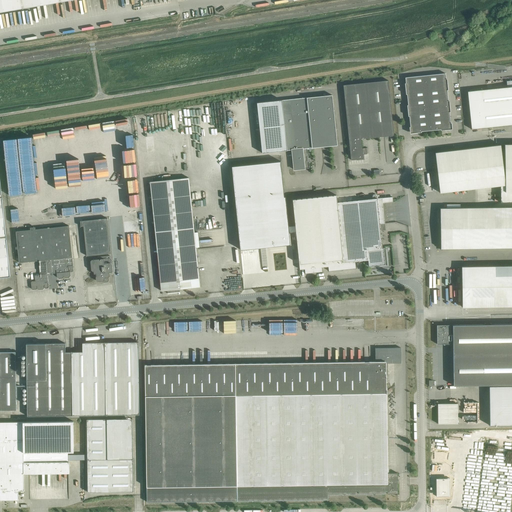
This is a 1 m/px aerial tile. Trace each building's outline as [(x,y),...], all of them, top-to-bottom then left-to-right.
[(0,0),(0,12),(71,0),(0,0)] [(411,132),(451,128),(445,73),(405,77),(411,132)] [(388,80),(343,85),(349,140),(361,139),(394,135),(388,80)] [(508,87),(468,91),(472,129),(482,128),(511,125),(511,80),(507,81),(508,87)] [(307,148),(337,145),(332,95),(257,103),(262,153),(292,150),(294,170),(309,168),(307,148)] [(362,148),(361,139),(349,140),(351,160),(363,159),(363,153),(365,153),(364,148),(368,148),(362,148)] [(501,145),(466,149),(435,152),(440,193),(500,186),(505,185),(501,145)] [(280,161),(231,166),(240,250),(273,246),(273,245),(290,244),(290,245),(291,244),(290,233),(296,232),(295,227),(289,227),(286,197),(284,197),(280,161)] [(150,182),(161,291),(167,290),(168,293),(167,293),(180,292),(179,292),(179,289),(200,287),(189,178),(150,182)] [(511,202),(511,191),(505,192),(505,185),(500,186),(501,202),(511,202)] [(383,248),(382,248),(380,223),(385,223),(382,198),(377,198),(377,195),(373,196),(373,199),(337,202),(336,195),(293,199),(295,227),(296,232),(300,269),(305,269),(305,273),(313,272),(313,273),(314,273),(314,272),(322,271),(322,267),(328,266),(329,271),(356,268),(355,261),(368,260),(369,266),(385,264),(383,248)] [(511,207),(440,208),(441,237),(440,237),(440,249),(446,249),(446,248),(511,247),(511,207)] [(83,221),(87,256),(111,253),(107,218),(83,221)] [(69,226),(64,226),(16,231),(16,232),(19,258),(19,263),(38,261),(67,258),(72,257),(69,226)] [(0,277),(10,276),(6,236),(0,237),(0,277)] [(113,271),(112,259),(110,258),(110,255),(92,257),(92,260),(90,261),(91,270),(93,271),(94,271),(94,274),(95,274),(96,280),(98,281),(102,281),(104,282),(107,282),(109,280),(108,277),(109,277),(110,276),(110,273),(111,272),(113,271)] [(67,259),(67,258),(38,261),(40,274),(47,273),(56,272),(70,271),(70,272),(72,272),(73,270),(72,258),(67,259)] [(511,265),(462,266),(462,307),(511,306),(511,265)] [(48,281),(47,273),(40,274),(40,275),(35,275),(35,281),(32,281),(31,282),(32,289),(33,290),(36,289),(37,288),(39,290),(43,290),(45,288),(48,288),(49,287),(48,283),(47,282),(48,281)] [(453,334),(453,344),(454,386),(489,385),(511,384),(511,323),(453,325),(453,334)] [(453,325),(437,325),(437,344),(453,344),(453,334),(453,325)] [(105,415),(104,342),(82,343),(83,352),(71,352),(71,415),(105,415)] [(138,342),(104,342),(105,415),(139,414),(138,342)] [(48,375),(48,343),(26,344),(27,375),(48,375)] [(71,415),(71,352),(65,352),(65,343),(48,343),(48,375),(27,375),(27,416),(71,415)] [(375,361),(235,363),(236,391),(386,389),(386,363),(401,363),(401,347),(376,348),(375,349),(375,361)] [(0,351),(0,374),(16,374),(16,352),(0,351)] [(236,391),(235,363),(145,365),(145,392),(236,391)] [(0,410),(16,410),(16,374),(0,374),(0,410)] [(511,425),(511,384),(489,385),(490,425),(511,425)] [(387,473),(386,389),(236,391),(237,501),(328,499),(328,494),(385,493),(385,491),(387,491),(387,493),(398,493),(398,483),(399,483),(399,480),(398,480),(397,473),(387,473)] [(237,501),(236,391),(145,392),(147,499),(147,502),(237,501)] [(458,423),(458,403),(438,403),(438,424),(458,423)] [(131,491),(133,489),(133,459),(118,459),(117,419),(87,419),(88,492),(131,491)] [(73,421),(23,422),(24,474),(69,473),(69,462),(68,462),(68,452),(74,452),(73,421)] [(24,474),(23,422),(0,422),(0,500),(19,500),(19,491),(24,491),(24,474)] [(436,484),(436,496),(450,496),(450,478),(436,478),(436,484)]
